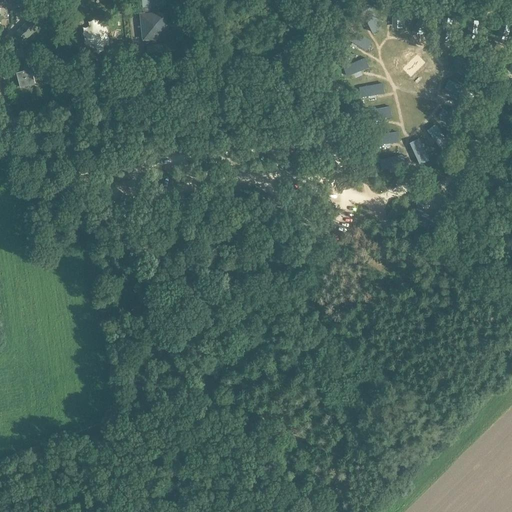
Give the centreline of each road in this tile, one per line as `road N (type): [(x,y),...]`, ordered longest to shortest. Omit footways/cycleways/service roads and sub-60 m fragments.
road 1 (track): [(25,123),(97,183),(152,197),(272,175),(334,181),(342,147),(336,138),(143,163)]
road 2 (track): [(0,461),(138,410),(242,357),(370,208)]
road 3 (track): [(329,83),(348,96),(375,215),(511,308)]
road 4 (unclassified): [(0,135),(87,104),(299,80)]
road 5 (track): [(511,2),(470,17),(379,11),(360,25),(329,83)]
